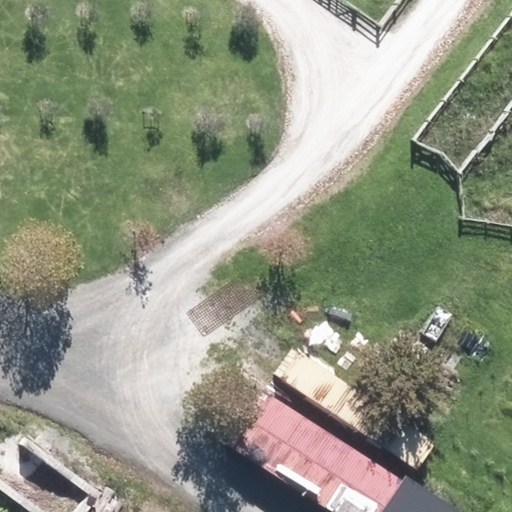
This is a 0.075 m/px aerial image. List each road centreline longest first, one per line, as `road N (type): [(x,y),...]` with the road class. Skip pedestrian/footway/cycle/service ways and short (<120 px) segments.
road 1 (unknown): [(458,0),(159,262),(0,295)]
road 2 (unknown): [(0,362),(162,409),(340,511)]
